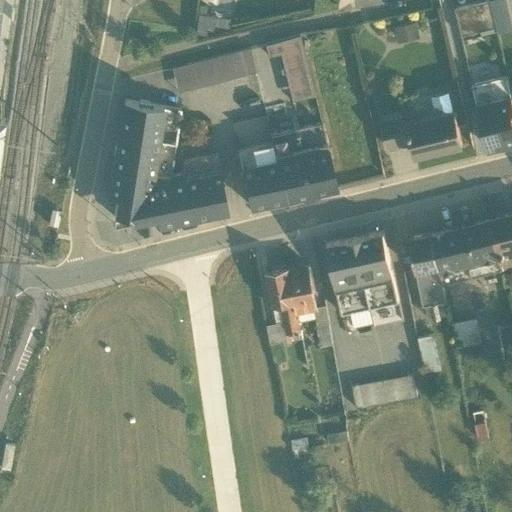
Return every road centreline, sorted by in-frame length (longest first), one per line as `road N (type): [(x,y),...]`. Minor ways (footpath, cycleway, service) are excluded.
road 1 (residential): [(511,173),(192,247)]
road 2 (unclassified): [(87,272),(80,200),(118,0)]
road 3 (residential): [(192,247),(225,511)]
